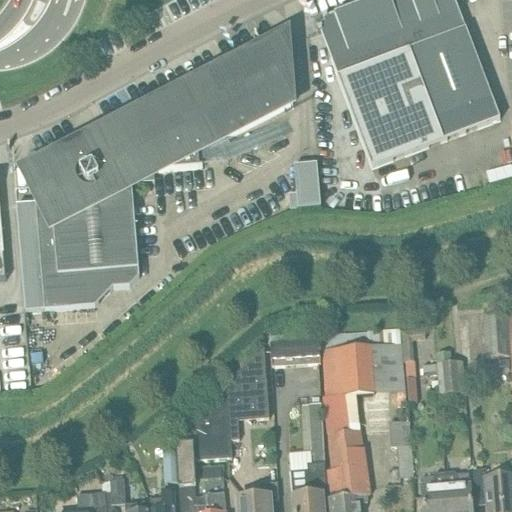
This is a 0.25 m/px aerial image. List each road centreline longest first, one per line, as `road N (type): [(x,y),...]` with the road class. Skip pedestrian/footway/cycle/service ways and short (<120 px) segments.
road 1 (track): [(0,488),(46,483),(98,457),(267,317),(467,289),(511,275)]
road 2 (unclassified): [(0,127),(259,0)]
